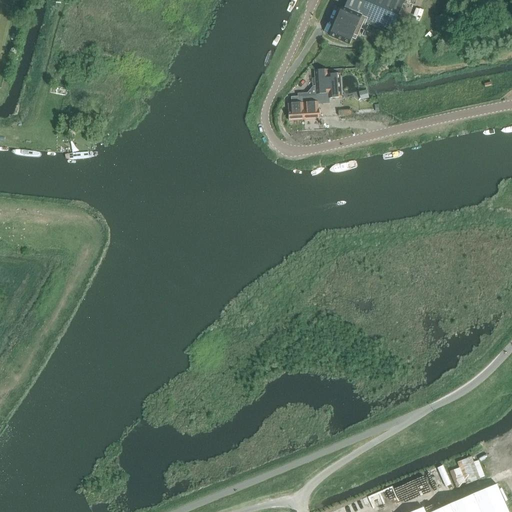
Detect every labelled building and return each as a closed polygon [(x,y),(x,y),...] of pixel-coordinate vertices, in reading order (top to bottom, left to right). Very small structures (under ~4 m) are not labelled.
[(391,33),(404,0),(347,0),(345,7),(342,6),(329,36),(349,45),(357,26),(363,29),(366,23),(391,33)] [(314,71),(316,94),(316,95),(328,94),(328,98),(341,98),(340,74),(329,75),(330,78),(324,78),(326,73),(326,70),(314,71)] [(307,94),(303,94),(304,120),(319,119),(318,105),(318,96),(316,96),(316,95),(316,94),(314,86),(313,86),(307,94)] [(368,98),(366,89),(360,91),(363,100),(368,98)] [(304,120),(303,94),(297,94),(297,97),(291,97),(291,104),(289,104),(289,120),(304,120)] [(508,511),(497,485),(434,511),(425,511),(424,507),(412,511),(508,511)]
